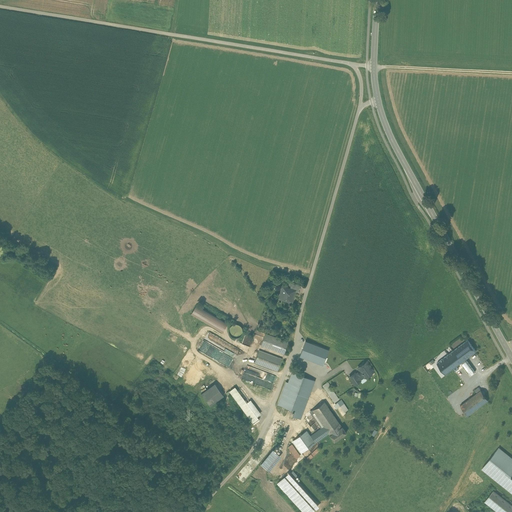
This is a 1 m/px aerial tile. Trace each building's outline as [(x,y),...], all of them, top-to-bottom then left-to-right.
[(194,259),(190,258),(189,265),(193,265),(193,261),(199,262),(200,257),(194,256),(194,259)] [(300,284),(292,281),(290,288),(295,290),(298,291),(300,284)] [(290,288),(282,286),(279,298),(292,302),(295,290),(290,288)] [(228,323),(196,304),(191,314),(222,332),(228,323)] [(242,333),(242,330),(242,327),(240,325),(238,324),(235,323),(233,324),(231,325),(229,328),(229,330),(229,333),(231,335),(233,337),(236,337),(238,337),(240,335),(242,333)] [(242,351),(209,331),(204,339),(237,359),(242,351)] [(288,342),(265,333),(261,346),(283,354),(288,342)] [(253,337),(245,334),(241,344),(250,347),(253,337)] [(468,340),(456,349),(464,360),(466,359),(476,351),(468,340)] [(329,350),(306,341),(300,356),(323,364),(329,350)] [(464,360),(456,349),(437,363),(445,374),(461,362),(464,360)] [(282,358),(259,350),(255,362),(277,371),(282,358)] [(187,351),(175,373),(180,376),(192,354),(187,351)] [(475,372),(466,359),(464,360),(461,362),(471,375),(475,372)] [(373,371),(366,361),(364,361),(363,362),(362,363),(358,367),(360,370),(356,373),(358,377),(363,374),(365,377),(373,371)] [(276,376),(247,365),(244,371),(274,383),(276,376)] [(274,383),(244,371),(242,378),(271,390),(274,383)] [(301,375),(292,371),(288,382),(298,386),(300,379),(300,378),(301,375)] [(355,372),(349,376),(355,384),(360,380),(358,377),(356,373),(355,372)] [(298,386),(288,382),(279,405),(302,413),(311,391),(305,388),(301,387),(298,386)] [(339,399),(327,382),(323,385),(335,402),(339,399)] [(215,383),(201,393),(210,405),(223,395),(215,383)] [(255,407),(243,392),(240,394),(235,387),(230,391),(254,423),(259,419),(252,410),(255,407)] [(477,393),(461,405),(468,415),(488,400),(481,390),(477,393)] [(342,426),(324,401),(313,409),(319,419),(329,433),(330,434),(342,426)] [(310,436),(306,431),(293,440),(302,452),(329,433),(319,419),(315,422),(320,429),(310,436)] [(283,421),(273,444),(276,450),(286,429),(283,421)] [(330,434),(330,435),(334,441),(346,432),(342,426),(330,434)] [(300,456),(292,444),(288,447),(296,458),(300,456)] [(261,445),(248,461),(256,468),(270,451),(261,445)] [(318,447),(312,453),(314,456),(320,450),(318,447)] [(511,457),(499,447),(482,468),(511,491),(511,457)] [(273,449),(261,463),(267,468),(279,454),(280,452),(276,450),(275,452),(273,449)] [(311,511),(313,511),(283,477),(277,482),(303,511),(311,511)] [(511,511),(511,504),(494,490),(485,501),(500,511),(511,511)]
